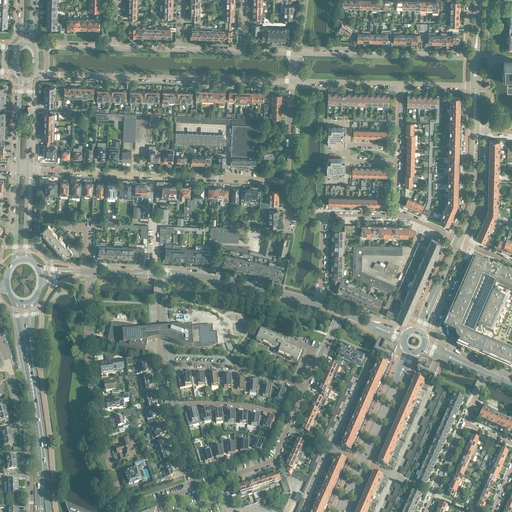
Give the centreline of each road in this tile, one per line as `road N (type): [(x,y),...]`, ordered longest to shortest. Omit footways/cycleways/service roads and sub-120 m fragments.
road 1 (residential): [(88,271),(92,400),(123,504),(194,488)]
road 2 (residential): [(289,180),(27,170)]
road 3 (tertiary): [(34,72),(292,80)]
road 4 (tertiary): [(476,58),(293,54)]
road 5 (residential): [(339,511),(409,351)]
road 6 (tertiary): [(321,304),(159,273)]
road 7 (residential): [(161,362),(242,366),(307,388)]
road 8 (unclassified): [(31,511),(7,367)]
road 9 (residential): [(476,101),(466,108),(463,209),(451,235)]
road 10 (residential): [(194,488),(269,464),(294,417)]
road 11 (secondary): [(29,353),(43,480)]
road 12 (residential): [(168,405),(237,405),(294,417)]
